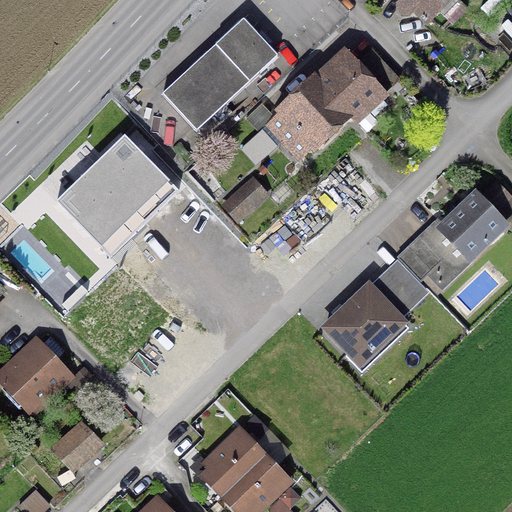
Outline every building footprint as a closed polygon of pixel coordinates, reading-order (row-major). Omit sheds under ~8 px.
[(401,0),(425,24),(448,0),(401,0)] [(222,107),(243,88),(276,58),(241,20),(160,96),(201,141),(229,115),(222,107)] [(344,55),(314,82),(346,116),(359,104),(366,112),(398,82),(370,52),(354,66),(344,55)] [(300,159),(346,116),(314,82),(268,125),(300,159)] [(125,132),(56,199),(101,245),(170,179),(125,132)] [(223,207),(235,221),(264,195),(251,182),(243,190),(245,192),(237,199),(235,197),(223,207)] [(510,196),(496,182),(485,193),(498,206),(510,196)] [(474,190),(433,229),(430,226),(417,239),(396,259),(427,292),(432,297),(510,224),(474,190)] [(396,259),(373,281),(405,314),(427,292),(396,259)] [(401,324),(367,288),(323,330),(347,355),(360,343),(370,354),(401,324)] [(21,407),(25,412),(31,412),(36,408),(36,404),(65,376),(35,343),(0,375),(0,381),(21,404),(21,407)] [(79,429),(54,451),(72,469),(96,447),(79,429)] [(210,470),(202,477),(222,497),(261,459),(237,434),(205,464),(210,470)] [(261,459),(222,497),(236,511),(245,511),(248,509),(250,511),(256,511),(285,484),(261,459)] [(34,492),(16,509),(18,511),(41,511),(47,506),(34,492)] [(163,511),(154,502),(144,511),(163,511)] [(267,511),(284,511),(286,511),(278,503),(267,511)]
